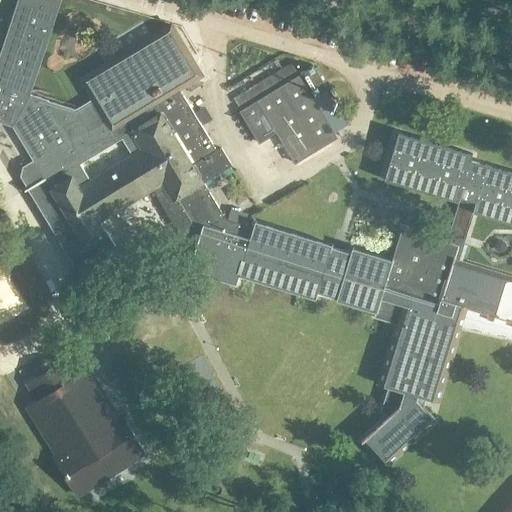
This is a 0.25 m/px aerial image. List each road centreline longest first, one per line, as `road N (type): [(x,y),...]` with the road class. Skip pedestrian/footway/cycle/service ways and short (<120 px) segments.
road 1 (residential): [(131,0),(511,114)]
road 2 (track): [(511,57),(323,0)]
